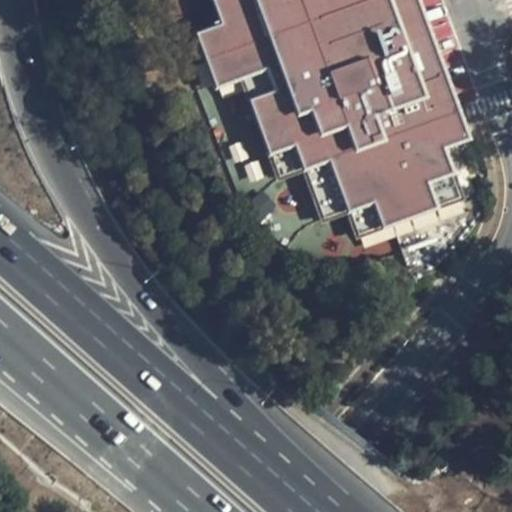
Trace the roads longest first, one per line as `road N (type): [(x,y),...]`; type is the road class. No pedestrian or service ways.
road 1 (motorway): [(329,511),(99,239),(41,128),(8,0)]
road 2 (motorway): [(305,511),(0,243)]
road 3 (motorway): [(0,337),(202,511)]
